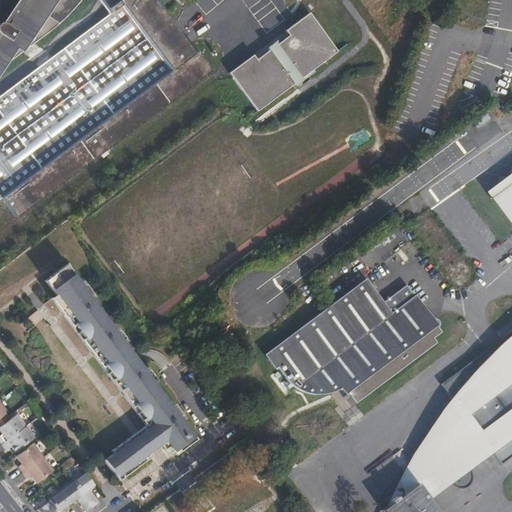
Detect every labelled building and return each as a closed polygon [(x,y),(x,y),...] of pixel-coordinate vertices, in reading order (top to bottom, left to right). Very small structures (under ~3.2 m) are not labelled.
[(28,39),(33,42),(47,32),(60,21),(71,10),(78,0),(100,0),(111,13),(108,15),(0,96),(0,199),(1,198),(15,218),(212,71),(197,52),(194,54),(152,0),(21,0),(6,24),(4,23),(0,24),(0,34),(5,37),(0,44),(0,67),(20,52),(28,39)] [(256,61),(233,78),(258,111),(337,51),(309,13),(285,31),(289,36),(277,45),(276,44),(274,44),(273,44),(272,45),(271,46),(270,46),(269,47),(268,49),(268,50),(268,51),(256,61)] [(32,43),(33,42),(28,39),(20,52),(32,43)] [(229,73),(233,78),(256,61),(252,55),(229,73)] [(511,168),(485,186),(511,225),(511,168)] [(124,397),(145,426),(155,439),(164,450),(169,447),(170,449),(174,453),(178,450),(180,452),(196,440),(182,421),(179,417),(181,415),(173,404),(171,406),(154,384),(152,381),(154,379),(148,370),(145,372),(124,344),(122,340),(124,339),(118,330),(115,332),(89,297),(92,295),(68,263),(45,281),(55,295),(50,299),(59,311),(62,309),(63,311),(66,315),(63,316),(90,352),(93,350),(96,354),(97,356),(94,358),(120,392),(123,391),(126,394),(127,396),(124,397)] [(368,386),(432,338),(440,332),(437,328),(438,326),(438,324),(438,322),(437,321),(436,320),(436,319),(434,319),(433,319),(432,319),(431,320),(427,323),(419,313),(424,310),(406,285),(381,303),(365,281),(266,356),(276,368),(277,367),(286,380),(291,384),(297,389),(305,393),(315,395),(325,394),(333,392),(341,388),(344,392),(346,391),(355,403),(372,390),(368,386)] [(438,511),(430,501),(410,474),(473,427),(493,454),(501,464),(511,455),(511,330),(441,384),(464,416),(398,465),(414,486),(381,510),(382,511),(438,511)] [(436,343),(432,338),(368,386),(372,390),(436,343)] [(0,435),(0,443),(1,444),(24,428),(15,415),(10,419),(0,426),(0,432),(2,434),(0,435)] [(7,417),(0,422),(0,426),(10,419),(7,417)] [(145,426),(128,439),(129,440),(133,437),(142,449),(144,447),(155,439),(145,426)] [(410,474),(430,501),(493,454),(473,427),(410,474)] [(24,428),(1,444),(5,450),(11,447),(15,452),(17,451),(29,442),(33,439),(24,428)] [(114,453),(104,461),(119,481),(147,460),(145,458),(150,455),(144,447),(142,449),(133,437),(129,440),(128,439),(112,451),(114,453)] [(29,442),(17,451),(19,454),(31,445),(29,442)] [(19,454),(15,457),(21,464),(17,467),(22,473),(44,457),(33,443),(31,445),(19,454)] [(54,470),(44,457),(22,473),(26,479),(30,476),(36,484),(48,474),(54,470)] [(83,471),(71,480),(92,507),(98,503),(88,490),(94,486),(83,471)] [(59,489),(70,504),(76,500),(86,511),(92,507),(71,480),(59,489)] [(49,501),(57,511),(67,511),(65,508),(70,504),(59,489),(47,498),(49,501)] [(57,511),(49,501),(37,510),(38,511),(57,511)]
